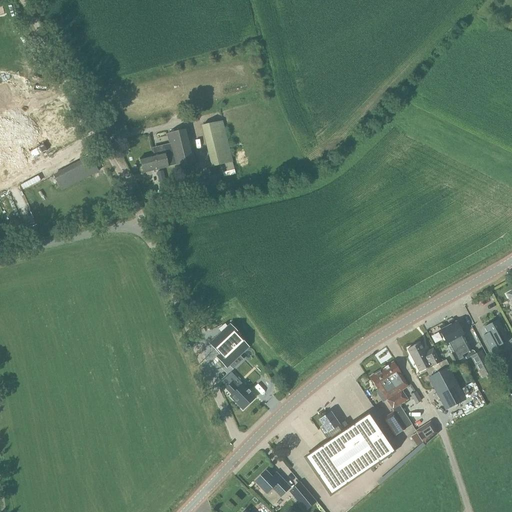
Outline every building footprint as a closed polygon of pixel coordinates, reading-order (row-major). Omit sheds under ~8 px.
[(211,56),(206,58),(210,73),(231,67),(230,62),(240,60),(241,63),(251,60),(247,46),(238,48),(238,50),(231,52),(229,42),(209,47),(211,56)] [(131,74),(119,77),(122,93),(168,83),(165,67),(144,72),(144,74),(131,77),(131,74)] [(23,107),(0,117),(0,174),(77,138),(57,97),(25,113),(23,107)] [(232,110),(202,117),(218,181),(246,173),(232,110)] [(152,149),(154,155),(140,158),(144,173),(168,167),(168,166),(174,164),(175,169),(197,164),(189,129),(167,135),(169,144),(152,149)] [(69,161),(48,167),(54,186),(93,175),(89,160),(81,162),(81,164),(71,167),(69,161)] [(494,356),(505,350),(502,344),(509,341),(505,333),(509,331),(505,324),(501,326),(498,320),(484,327),(487,334),(483,336),(494,356)] [(474,352),(471,351),(464,338),(464,337),(457,322),(440,331),(447,346),(448,345),(449,348),(456,344),(459,349),(454,352),(459,361),(465,358),(466,359),(470,357),(482,379),(493,373),(481,351),(475,354),(474,352)] [(228,324),(208,344),(217,355),(215,358),(226,369),(247,346),(238,337),(239,335),(228,324)] [(432,350),(425,354),(420,344),(414,347),(412,346),(409,347),(409,349),(408,350),(416,364),(420,371),(426,369),(427,369),(439,362),(432,350)] [(236,370),(242,364),(238,359),(232,365),(236,370)] [(234,374),(249,387),(258,376),(244,363),(234,374)] [(382,370),(403,402),(407,400),(401,391),(408,386),(393,363),(382,370)] [(448,367),(428,378),(445,411),(466,401),(448,367)] [(382,370),(370,378),(378,390),(380,389),(393,411),(400,407),(399,405),(403,402),(382,370)] [(232,383),(225,389),(231,396),(230,397),(243,410),(255,398),(250,393),(251,392),(250,392),(248,391),(249,390),(248,390),(247,391),(242,386),(238,390),(236,388),(232,383)] [(393,411),(381,419),(393,437),(412,425),(400,407),(393,411)] [(330,413),(319,421),(326,430),(323,433),(327,439),(329,438),(331,440),(334,438),(335,437),(343,432),(338,425),(330,413)] [(329,442),(305,458),(330,495),(394,452),(369,415),(343,432),(335,437),(334,438),(331,440),(329,442)] [(423,443),(437,433),(430,422),(415,431),(417,433),(423,443)] [(423,443),(417,433),(411,437),(419,448),(424,444),(423,443)] [(265,472),(255,482),(266,493),(263,496),(272,505),(290,488),(278,476),(273,480),(265,472)] [(316,502),(300,482),(289,491),(306,511),(316,502)]
